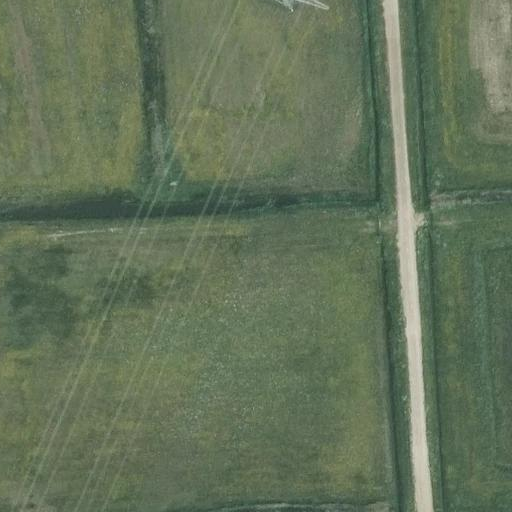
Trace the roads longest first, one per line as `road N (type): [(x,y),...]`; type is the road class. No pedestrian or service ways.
road 1 (track): [(421,511),(388,0)]
road 2 (track): [(0,196),(400,180)]
